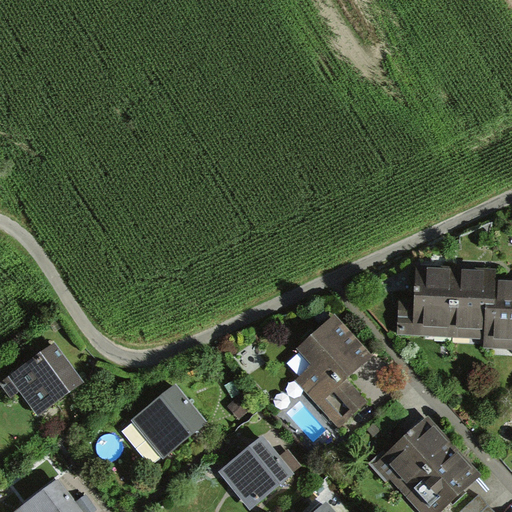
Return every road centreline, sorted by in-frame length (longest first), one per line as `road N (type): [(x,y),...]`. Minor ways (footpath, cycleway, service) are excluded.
road 1 (track): [(511,193),(161,357),(111,357),(83,334),(34,252),(0,220)]
road 2 (residential): [(383,342),(511,484)]
